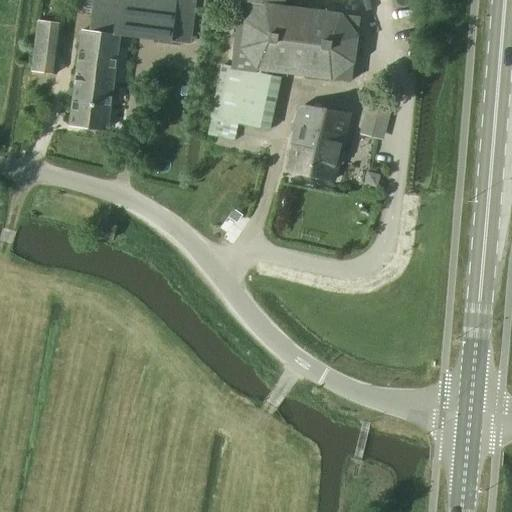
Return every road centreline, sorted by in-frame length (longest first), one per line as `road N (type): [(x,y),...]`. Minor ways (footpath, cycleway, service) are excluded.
road 1 (tertiary): [(466,415),(392,407),(320,382),(144,205),(0,164)]
road 2 (secondary): [(466,415),(503,0)]
